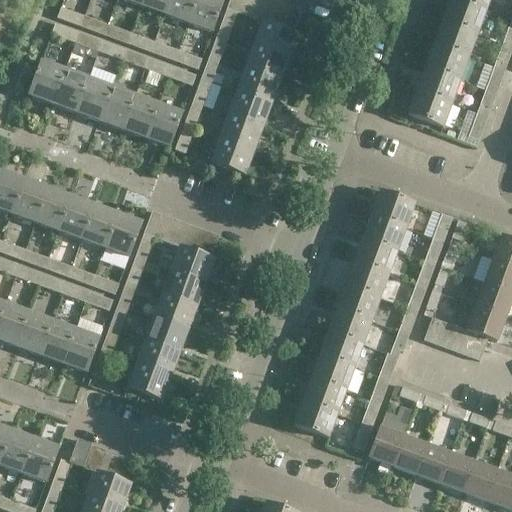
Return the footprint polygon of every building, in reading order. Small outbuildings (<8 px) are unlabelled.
[(143,0),(140,8),(164,16),(169,0),(143,0)] [(169,0),(164,16),(187,25),(196,0),(169,0)] [(196,0),(187,25),(211,34),(223,0),(196,0)] [(242,0),(229,0),(226,10),(236,14),(237,14),(242,0)] [(242,0),(237,14),(248,18),(254,0),(242,0)] [(267,0),(254,0),(248,18),(259,22),(267,0)] [(259,22),(261,23),(270,27),(279,4),(267,0),(259,22)] [(449,0),(442,23),(476,35),(485,12),(452,0),(449,0)] [(489,0),(452,0),(485,12),(489,0)] [(279,4),(270,27),(281,31),(290,8),(279,4)] [(293,35),(301,12),(290,8),(281,31),(293,35)] [(66,12),(62,22),(79,28),(83,18),(66,12)] [(223,18),(217,35),(227,39),(234,21),(223,18)] [(90,21),(86,31),(103,37),(107,27),(90,21)] [(252,48),(284,60),(287,61),(291,49),(289,48),(293,35),(281,31),(270,27),(261,23),(252,48)] [(433,46),(468,59),(476,35),(442,23),(433,46)] [(54,26),(50,36),(67,42),(71,32),(54,26)] [(113,29),(109,39),(126,46),(130,36),(113,29)] [(77,34),(73,45),(91,51),(95,40),(77,34)] [(137,38),(133,48),(150,54),(154,44),(137,38)] [(214,42),(208,58),(219,62),(225,46),(214,42)] [(101,43),(97,53),(114,60),(118,49),(101,43)] [(511,48),(502,45),(496,62),(506,66),(511,50),(511,48)] [(424,69),(459,82),(468,59),(433,46),(424,69)] [(160,47),(156,57),(173,63),(177,53),(160,47)] [(244,71),(275,83),(278,84),(283,72),(280,71),(284,60),(252,48),(244,71)] [(124,51),(120,62),(137,68),(141,58),(124,51)] [(183,55),(180,65),(197,72),(200,62),(183,55)] [(148,60),(144,71),(161,77),(165,66),(148,60)] [(64,71),(40,62),(27,97),(51,106),(64,71)] [(206,64),(200,81),(210,85),(217,68),(206,64)] [(493,68),(487,85),(498,89),(504,72),(493,68)] [(171,69),(167,79),(184,85),(188,75),(171,69)] [(416,93),(451,105),(459,82),(424,69),(416,93)] [(87,80),(64,71),(51,106),(74,115),(87,80)] [(235,95),(267,106),(270,107),(274,95),(271,94),(275,83),(244,71),(235,95)] [(111,88),(87,80),(74,115),(98,123),(111,88)] [(197,87),(191,105),(202,109),(208,91),(197,87)] [(134,97),(111,88),(98,123),(121,132),(134,97)] [(485,91),(478,109),(489,113),(495,95),(485,91)] [(407,117),(442,129),(451,105),(416,93),(407,117)] [(227,118),(258,130),(261,131),(266,119),(263,118),(267,106),(235,95),(227,118)] [(158,106),(134,97),(121,132),(145,141),(158,106)] [(210,97),(204,120),(213,122),(219,99),(210,97)] [(168,149),(181,114),(158,106),(145,141),(168,149)] [(188,112),(182,128),(193,132),(199,115),(188,112)] [(476,115),(470,132),(481,136),(487,119),(476,115)] [(218,141),(250,153),(253,154),(257,142),(254,141),(258,130),(227,118),(218,141)] [(180,134),(174,151),(184,155),(191,138),(180,134)] [(218,141),(209,164),(244,177),(248,165),(246,164),(250,153),(218,141)] [(0,172),(0,211),(10,216),(23,181),(0,172)] [(10,216),(34,224),(47,190),(23,181),(10,216)] [(34,224),(57,233),(70,198),(47,190),(34,224)] [(414,206),(379,193),(370,217),(405,229),(414,206)] [(57,233),(81,242),(94,207),(70,198),(57,233)] [(81,242),(104,250),(117,216),(94,207),(81,242)] [(143,236),(153,240),(154,240),(162,217),(151,213),(143,236)] [(117,216),(104,250),(128,259),(141,224),(117,216)] [(441,216),(435,233),(445,236),(451,220),(441,216)] [(154,240),(165,244),(173,221),(162,217),(154,240)] [(362,240),(396,253),(405,229),(370,217),(362,240)] [(165,244),(176,248),(184,226),(173,221),(165,244)] [(457,222),(451,239),(459,242),(466,225),(457,222)] [(178,249),(187,252),(195,230),(184,226),(176,248),(178,249)] [(195,230),(187,252),(198,256),(207,234),(195,230)] [(207,234),(198,256),(210,260),(218,238),(207,234)] [(492,261),(511,268),(511,242),(500,238),(492,261)] [(362,240),(353,263),(388,276),(396,253),(362,240)] [(432,240),(426,256),(437,260),(443,243),(432,240)] [(140,243),(134,260),(144,264),(151,247),(140,243)] [(8,245),(4,256),(20,262),(24,251),(8,245)] [(448,245),(442,263),(451,266),(457,249),(448,245)] [(210,260),(198,256),(187,252),(178,249),(169,273),(201,285),(204,286),(208,274),(205,273),(210,260)] [(31,254),(27,264),(44,270),(47,260),(31,254)] [(0,260),(0,272),(7,275),(11,265),(0,260)] [(478,271),(474,282),(483,285),(511,295),(511,268),(492,261),(487,274),(478,271)] [(54,262),(51,273),(67,279),(71,268),(54,262)] [(353,263),(344,287),(379,299),(388,276),(353,263)] [(423,263),(417,279),(428,283),(434,267),(423,263)] [(131,266),(125,283),(136,287),(142,270),(131,266)] [(18,267),(14,278),(31,284),(34,273),(18,267)] [(440,269),(433,286),(442,289),(449,272),(440,269)] [(78,271),(74,282),(91,288),(94,277),(78,271)] [(169,273),(161,296),(192,308),(195,309),(200,297),(197,296),(201,285),(169,273)] [(41,276),(38,287),(54,293),(58,282),(41,276)] [(101,280),(97,290),(114,296),(118,286),(101,280)] [(65,285),(61,295),(77,301),(81,291),(65,285)] [(474,308),(504,320),(511,298),(511,295),(483,285),(474,308)] [(415,286),(409,303),(419,307),(425,290),(415,286)] [(344,287),(336,310),(371,323),(379,299),(344,287)] [(123,290),(117,307),(127,310),(133,294),(123,290)] [(431,292),(425,310),(434,313),(440,296),(431,292)] [(88,293),(85,304),(101,310),(105,300),(88,293)] [(161,296),(152,320),(184,331),(187,332),(191,320),(188,319),(192,308),(161,296)] [(4,305),(0,316),(0,342),(15,348),(28,314),(4,305)] [(465,332),(476,336),(487,340),(496,343),(504,320),(474,308),(465,332)] [(336,310),(327,333),(362,346),(371,323),(336,310)] [(406,310),(400,326),(411,330),(417,314),(406,310)] [(114,313),(108,330),(119,334),(125,317),(114,313)] [(38,357),(51,322),(28,314),(15,348),(38,357)] [(152,320),(143,343),(175,355),(178,356),(183,344),(180,343),(184,331),(152,320)] [(423,342),(434,346),(442,324),(431,320),(423,342)] [(62,366),(75,331),(51,322),(38,357),(62,366)] [(442,324),(434,346),(445,350),(453,328),(442,324)] [(453,328),(445,350),(456,355),(464,332),(453,328)] [(98,340),(75,331),(62,366),(85,374),(98,340)] [(467,359),(476,336),(465,332),(464,332),(456,355),(467,359)] [(327,333),(319,357),(353,370),(362,346),(327,333)] [(398,333),(392,350),(399,352),(402,353),(408,337),(398,333)] [(106,336),(99,353),(110,357),(116,340),(106,336)] [(487,340),(476,336),(467,359),(478,363),(487,340)] [(143,343),(135,366),(167,378),(170,379),(174,367),(171,366),(175,355),(143,343)] [(386,356),(380,372),(391,376),(397,359),(386,356)] [(319,357),(310,380),(345,393),(353,370),(319,357)] [(97,360),(91,376),(101,380),(108,364),(97,360)] [(167,378),(135,366),(126,389),(161,402),(165,390),(163,389),(167,378)] [(378,379),(372,395),(382,399),(388,383),(378,379)] [(310,380),(301,404),(336,416),(345,393),(310,380)] [(400,388),(397,397),(398,398),(414,404),(418,395),(402,389),(400,388)] [(424,397),(420,406),(438,412),(441,404),(424,397)] [(369,402),(363,419),(373,423),(380,406),(369,402)] [(336,416),(301,404),(293,427),(327,440),(336,416)] [(447,406),(444,414),(461,421),(464,412),(447,406)] [(379,429),(368,460),(391,468),(402,438),(406,426),(405,426),(410,413),(398,409),(394,422),(383,418),(379,429)] [(471,415),(468,423),(485,430),(488,421),(471,415)] [(494,423),(491,432),(508,438),(511,429),(494,423)] [(365,446),(371,430),(360,426),(354,442),(365,446)] [(0,460),(11,432),(0,428),(0,460)] [(0,467),(21,475),(34,441),(11,432),(0,460),(0,467)] [(402,438),(391,468),(414,477),(426,447),(402,438)] [(58,449),(34,441),(21,475),(45,484),(58,449)] [(81,469),(90,446),(76,441),(68,464),(81,469)] [(94,474),(102,451),(90,446),(81,469),(94,474)] [(426,447),(414,477),(438,485),(449,455),(426,447)] [(95,474),(105,478),(113,455),(102,451),(94,474),(95,474)] [(105,478),(115,481),(124,459),(113,455),(105,478)] [(449,455),(438,485),(461,494),(472,464),(449,455)] [(124,459),(115,481),(126,485),(134,463),(124,459)] [(472,464),(461,494),(484,503),(496,472),(472,464)] [(57,468),(51,485),(61,489),(68,472),(57,468)] [(511,478),(496,472),(484,503),(508,511),(511,500),(511,478)] [(127,486),(126,485),(115,481),(105,478),(95,474),(86,498),(118,510),(121,511),(125,499),(123,498),(127,486)] [(49,491),(42,509),(51,511),(53,511),(59,495),(49,491)] [(0,498),(0,510),(4,511),(7,511),(11,502),(0,498)] [(117,511),(118,510),(86,498),(81,511),(117,511)]
